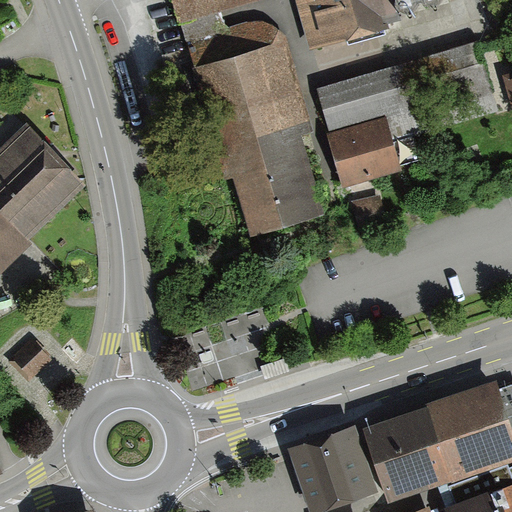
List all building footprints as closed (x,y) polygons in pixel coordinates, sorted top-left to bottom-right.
[(176,0),(248,228),(316,207),(291,127),(302,123),(276,38),(271,30),(261,25),(250,25),(223,33),(217,11),(252,0),(176,0)] [(300,0),(314,45),(376,26),(372,14),(400,5),(397,0),(300,0)] [(472,48),(320,94),(346,182),(396,167),(386,132),(487,102),(472,48)] [(511,76),(501,80),(508,102),(511,101),(511,76)] [(0,262),(78,187),(24,131),(0,153),(0,262)] [(377,195),(354,202),(362,226),(384,219),(377,195)] [(12,359),(27,377),(45,362),(30,344),(12,359)] [(452,472),(511,451),(511,442),(493,386),(430,408),(452,472)] [(452,472),(430,408),(369,428),(391,493),(452,472)] [(314,506),(368,488),(349,431),(295,449),(314,506)] [(511,511),(511,470),(445,495),(451,511),(511,511)]
